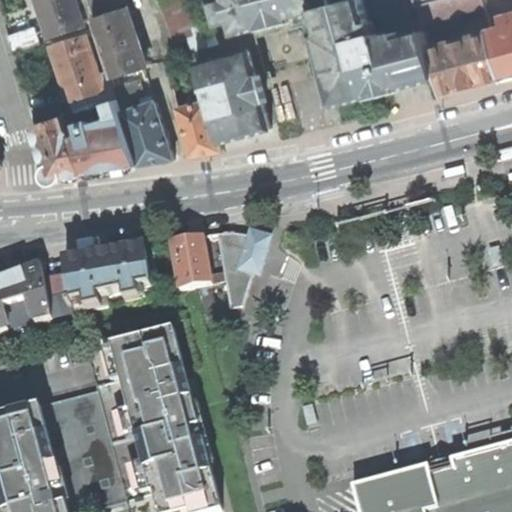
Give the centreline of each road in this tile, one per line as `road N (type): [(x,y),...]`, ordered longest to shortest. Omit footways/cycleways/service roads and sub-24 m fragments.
road 1 (primary): [(511,110),(319,160),(25,200)]
road 2 (unknown): [(0,417),(68,416),(88,435),(113,511)]
